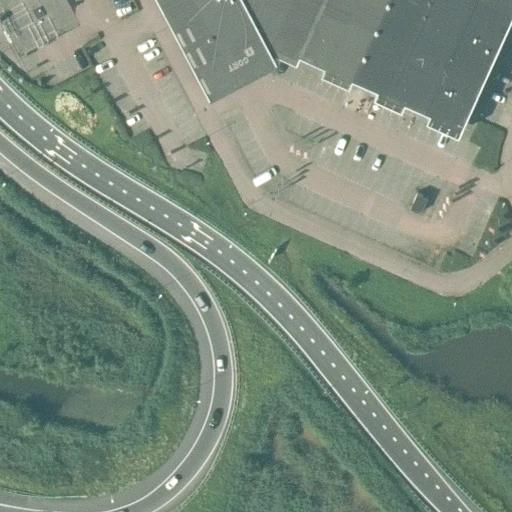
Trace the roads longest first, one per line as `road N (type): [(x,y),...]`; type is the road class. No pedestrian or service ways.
road 1 (motorway): [(449,511),(319,350),(235,265),(68,158),(0,101)]
road 2 (unclassified): [(149,0),(252,201),(446,286),(471,283),(511,247)]
road 3 (motorway): [(0,147),(38,180),(167,260),(206,310),(220,363),(219,407),(205,451),(173,493),(140,511)]
